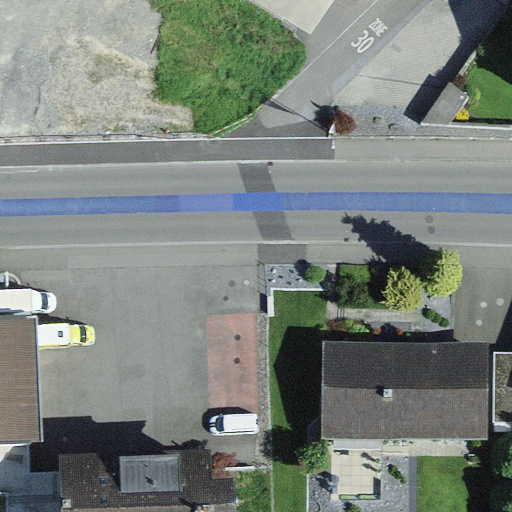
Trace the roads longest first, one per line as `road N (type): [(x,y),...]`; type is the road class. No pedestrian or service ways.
road 1 (primary): [(237,204),(511,205)]
road 2 (residential): [(406,0),(303,94),(256,151),(237,204)]
road 3 (primary): [(0,210),(237,204)]
